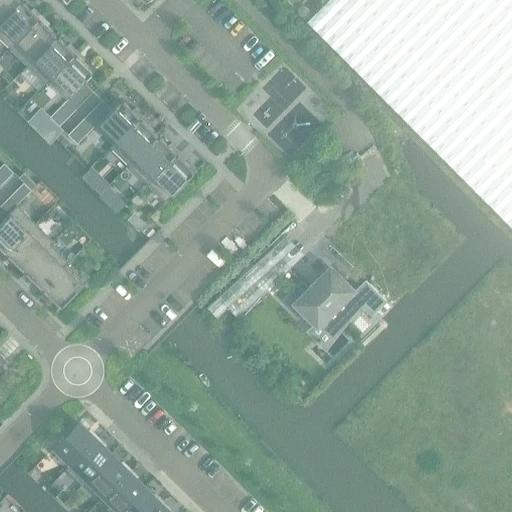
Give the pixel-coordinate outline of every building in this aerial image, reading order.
[(18,0),(0,0),(0,21),(20,1),(18,0)] [(511,0),(322,0),(306,16),(426,138),(511,223),(511,0)] [(20,1),(0,21),(0,38),(9,48),(38,19),(30,11),(20,1)] [(38,19),(9,48),(27,66),(56,36),(46,27),(44,25),(38,19)] [(56,36),(27,66),(45,83),(74,54),(66,46),(56,36)] [(74,54),(45,83),(46,84),(49,80),(68,99),(73,94),(79,88),(85,82),(93,73),(74,54)] [(85,82),(79,88),(88,97),(94,91),(85,82)] [(79,88),(73,94),(81,102),(82,103),(88,97),(79,88)] [(68,99),(67,99),(76,108),(82,103),(81,102),(73,94),(68,99)] [(101,100),(96,105),(105,115),(112,108),(101,98),(100,99),(101,100)] [(67,99),(62,105),(70,113),(71,114),(76,108),(67,99)] [(100,120),(94,126),(113,144),(110,147),(140,118),(121,99),(112,108),(106,115),(100,120)] [(62,105),(56,111),(65,120),(71,114),(70,113),(62,105)] [(96,105),(90,111),(100,120),(105,115),(96,105)] [(41,107),(27,121),(50,143),(63,130),(59,126),(50,117),(51,116),(41,107)] [(51,116),(50,117),(59,126),(65,120),(56,111),(51,116)] [(90,111),(85,117),(94,126),(100,120),(90,111)] [(85,117),(79,122),(89,132),(94,126),(85,117)] [(140,118),(110,147),(128,165),(158,135),(140,118)] [(79,122),(74,128),(83,137),(89,132),(79,122)] [(74,128),(67,134),(77,144),(83,137),(74,128)] [(158,135),(128,165),(146,183),(176,153),(158,135)] [(176,153),(146,183),(165,201),(195,171),(176,153)] [(4,163),(0,166),(0,171),(7,178),(13,172),(4,163)] [(92,166),(83,175),(101,193),(108,185),(110,184),(92,166)] [(24,172),(19,177),(23,182),(31,190),(36,185),(24,172)] [(23,182),(17,188),(25,196),(31,190),(23,182)] [(101,193),(98,195),(117,213),(119,211),(126,203),(108,185),(101,193)] [(25,196),(17,188),(12,194),(20,202),(25,196)] [(12,194),(6,199),(14,207),(17,204),(20,202),(12,194)] [(6,199),(0,205),(9,213),(14,207),(6,199)] [(0,221),(0,246),(6,253),(36,223),(17,204),(14,207),(9,213),(3,219),(0,221)] [(0,205),(0,215),(3,219),(9,213),(0,205)] [(36,223),(6,253),(24,271),(54,241),(36,223)] [(287,236),(208,308),(217,317),(229,307),(237,316),(304,255),(287,236)] [(54,241),(24,271),(42,288),(69,262),(52,245),(54,242),(54,241)] [(69,262),(42,288),(61,307),(83,284),(65,266),(69,262)] [(328,270),(293,305),(312,325),(307,331),(320,344),(361,303),(372,314),(385,300),(365,280),(354,290),(331,267),(328,270)] [(79,422),(51,450),(68,466),(96,439),(79,422)] [(68,466),(66,469),(82,485),(84,483),(112,455),(96,439),(68,466)] [(112,455),(84,483),(101,499),(128,471),(112,455)] [(128,471),(101,499),(114,511),(119,511),(144,487),(128,471)] [(119,511),(151,511),(161,503),(144,487),(119,511)] [(169,511),(161,503),(151,511),(169,511)]
